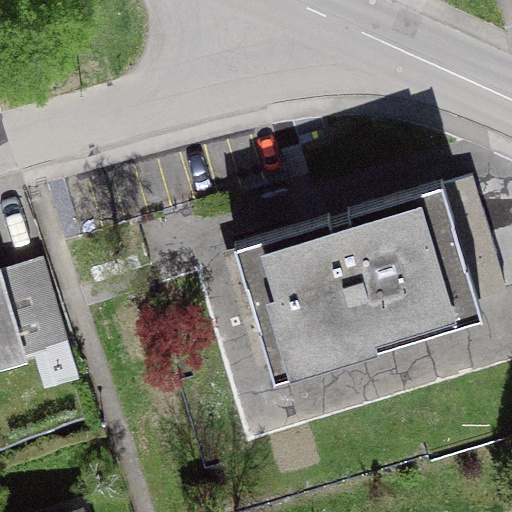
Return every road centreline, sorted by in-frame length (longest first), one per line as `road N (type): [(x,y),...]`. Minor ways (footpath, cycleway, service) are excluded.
road 1 (residential): [(328,17),(0,141)]
road 2 (residential): [(511,94),(328,17)]
